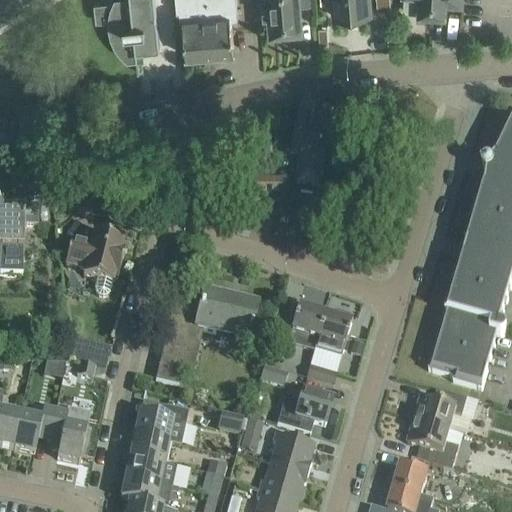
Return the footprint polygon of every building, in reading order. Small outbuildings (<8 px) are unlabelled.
[(0,0),(0,13),(8,10),(7,8),(22,0),(0,0)] [(159,47),(157,27),(154,0),(112,0),(112,2),(94,4),(95,22),(107,21),(107,26),(109,36),(113,46),(119,54),(126,61),(136,60),(137,73),(139,73),(136,49),(159,47)] [(237,14),(235,0),(175,0),(177,12),(180,12),(181,21),(182,20),(186,57),(234,52),(230,14),(237,14)] [(263,0),(264,14),(269,14),(271,32),(275,32),(276,32),(276,31),(281,31),(281,32),(282,32),(282,31),(301,29),(299,6),(311,5),(310,0),(263,0)] [(331,0),(332,17),(371,14),(370,0),(331,0)] [(388,0),(375,0),(377,10),(390,9),(388,0)] [(404,0),(404,11),(418,12),(418,14),(444,16),(445,5),(461,6),(461,0),(404,0)] [(299,155),(294,182),(319,187),(332,111),(301,105),(291,154),(299,155)] [(511,122),(511,123),(510,124),(509,125),(493,158),(495,159),(497,160),(499,163),(501,166),(494,167),(493,165),(492,164),(490,163),(488,163),(485,163),(484,165),(483,167),(482,169),(482,171),(483,173),(485,174),(487,175),(485,189),(481,188),(465,243),(509,256),(509,258),(511,258),(511,122)] [(403,177),(393,174),(392,176),(387,174),(381,194),(386,195),(384,203),(394,206),(395,203),(402,205),(409,182),(402,180),(403,177)] [(285,179),(256,179),(255,179),(255,201),(285,201),(285,179)] [(0,277),(22,278),(23,225),(36,225),(37,210),(0,209),(0,277)] [(83,277),(98,281),(96,291),(97,294),(100,297),(104,298),(107,297),(110,294),(114,279),(117,280),(125,250),(121,249),(123,244),(93,236),(90,248),(71,243),(65,266),(84,271),(83,277)] [(505,271),(461,258),(445,313),(448,314),(447,318),(444,317),(428,372),(454,379),(453,383),(482,391),(487,372),(480,370),(509,270),(506,269),(505,271)] [(175,299),(156,382),(178,387),(182,374),(193,330),(203,332),(248,343),(252,327),(257,308),(204,295),(202,305),(175,299)] [(314,352),(325,316),(298,308),(290,334),(279,330),(275,340),(281,342),(273,371),(280,373),(288,344),(314,352)] [(325,316),(314,352),(341,360),(351,324),(325,316)] [(358,329),(354,342),(365,345),(368,333),(358,329)] [(89,343),(74,340),(76,364),(79,365),(84,366),(89,343)] [(354,344),(351,355),(361,358),(364,347),(354,344)] [(0,363),(0,371),(13,372),(13,364),(0,363)] [(93,380),(96,369),(84,366),(79,365),(76,377),(93,381),(93,380)] [(337,375),(310,367),(306,380),(334,388),(337,375)] [(280,373),(273,371),(265,368),(260,383),(284,390),(288,375),(280,373)] [(106,371),(96,369),(93,380),(104,382),(106,371)] [(0,390),(0,448),(13,451),(21,416),(0,411),(0,410),(4,391),(0,390)] [(288,390),(285,400),(277,426),(310,436),(314,425),(325,428),(333,403),(313,397),(303,394),(288,390)] [(420,399),(414,422),(452,433),(464,436),(464,435),(468,436),(472,422),(461,419),(467,400),(443,393),(440,404),(420,399)] [(475,420),(479,403),(470,400),(466,418),(475,420)] [(134,437),(169,444),(180,446),(188,413),(163,408),(160,420),(139,415),(134,437)] [(41,421),(21,416),(13,451),(35,456),(39,434),(51,437),(56,411),(43,409),(41,421)] [(56,411),(51,437),(61,439),(57,461),(79,465),(87,430),(65,426),(68,414),(56,411)] [(246,423),(223,417),(219,431),(242,437),(246,423)] [(247,433),(264,437),(267,425),(250,420),(247,433)] [(414,422),(407,445),(426,450),(423,463),(442,468),(452,470),(459,448),(448,445),(452,433),(414,422)] [(270,464),(308,476),(311,465),(309,465),(314,447),(275,435),(272,445),(275,445),(270,464)] [(176,467),(164,464),(169,444),(134,437),(130,458),(164,465),(176,468),(176,467)] [(130,458),(125,479),(171,489),(176,468),(164,465),(130,458)] [(213,476),(223,479),(227,466),(217,463),(213,476)] [(305,487),(308,476),(270,464),(264,484),(261,483),(259,492),(298,503),(303,486),(305,487)] [(421,497),(421,495),(428,473),(401,466),(394,489),(421,497)] [(218,499),(223,479),(213,476),(208,497),(218,499)] [(167,510),(171,489),(125,479),(121,501),(128,503),(129,502),(155,508),(155,507),(163,509),(167,510)] [(435,499),(421,495),(421,497),(394,489),(387,511),(437,511),(431,510),(435,499)] [(295,511),(298,503),(259,492),(256,500),(259,501),(255,511),(295,511)] [(208,497),(203,511),(214,511),(218,499),(208,497)] [(128,503),(126,511),(162,511),(163,509),(155,507),(155,508),(129,502),(128,503)]
